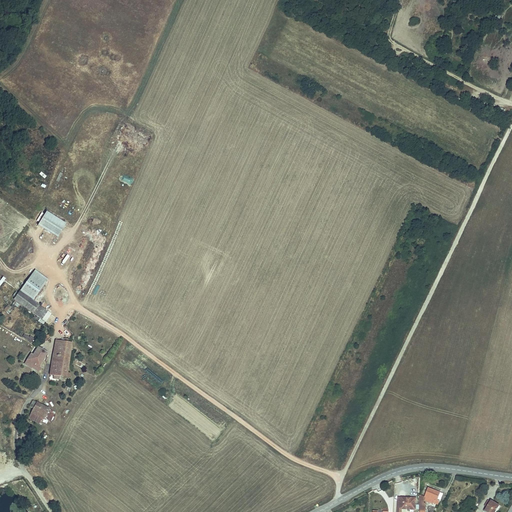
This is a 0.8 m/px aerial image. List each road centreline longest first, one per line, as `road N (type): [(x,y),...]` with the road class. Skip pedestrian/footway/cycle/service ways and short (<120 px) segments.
road 1 (track): [(42,208),(97,244),(78,306),(259,435),(339,479)]
road 2 (tertiary): [(314,511),(414,467),(511,478)]
